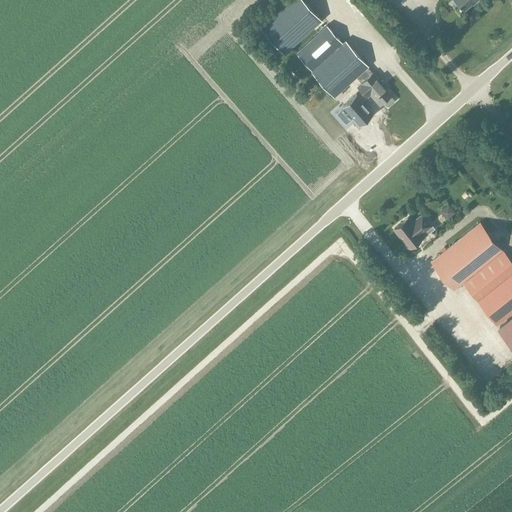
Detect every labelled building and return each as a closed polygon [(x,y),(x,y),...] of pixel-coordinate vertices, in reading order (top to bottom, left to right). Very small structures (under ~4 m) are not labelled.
[(284,54),(322,20),(303,0),(289,0),(260,27),(284,54)] [(476,2),(478,0),(454,0),(464,11),(475,0),(476,2)] [(449,10),(442,12),(444,20),(451,19),(449,10)] [(296,53),(312,71),(342,44),(327,26),(296,53)] [(334,97),(356,77),(367,68),(368,67),(345,41),(342,44),(312,71),(334,97)] [(360,126),(373,114),(356,94),(343,106),(360,126)] [(443,214),(450,209),(447,205),(440,210),(443,214)] [(414,221),(415,222),(412,224),(408,218),(394,228),(410,248),(423,237),(421,234),(432,225),(423,214),(414,221)] [(355,225),(365,237),(374,230),(363,218),(355,225)] [(454,290),(463,282),(502,251),(480,223),(431,262),(454,290)] [(511,263),(502,251),(463,282),(479,302),(511,276),(511,263)] [(511,276),(479,302),(497,325),(511,312),(511,276)] [(511,317),(499,328),(511,343),(511,317)] [(483,343),(474,352),(495,370),(503,361),(483,343)]
